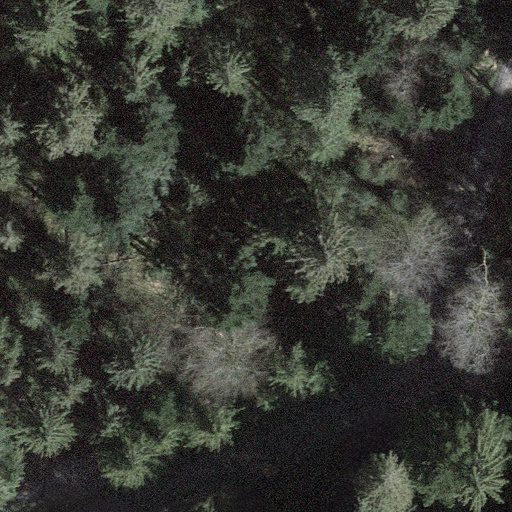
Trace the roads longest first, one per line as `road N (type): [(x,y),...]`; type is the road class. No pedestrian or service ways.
road 1 (track): [(119,511),(425,389)]
road 2 (track): [(425,389),(511,73)]
